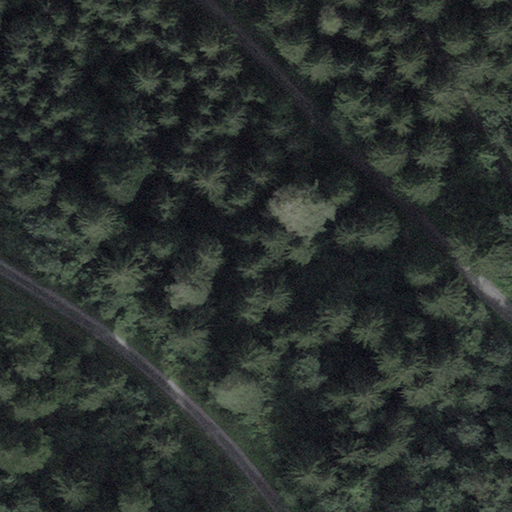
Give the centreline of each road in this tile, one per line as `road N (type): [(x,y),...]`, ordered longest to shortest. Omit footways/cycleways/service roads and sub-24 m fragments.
road 1 (track): [(511,317),(221,0)]
road 2 (track): [(0,272),(175,385),(295,511)]
road 3 (track): [(511,181),(412,0)]
